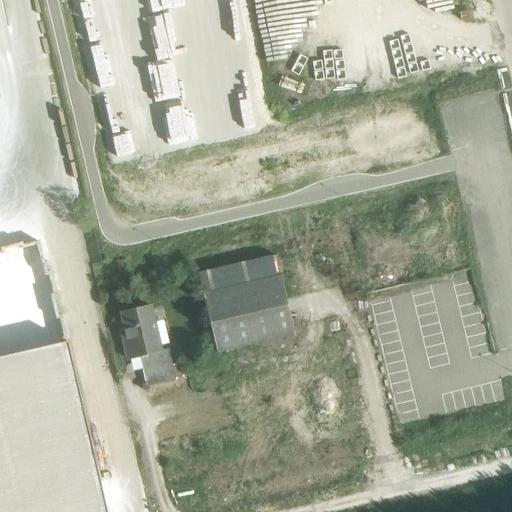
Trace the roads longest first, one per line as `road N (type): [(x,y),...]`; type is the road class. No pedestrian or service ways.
road 1 (unknown): [(65,166),(146,511)]
road 2 (unknown): [(204,511),(511,443)]
road 3 (unknown): [(20,0),(65,166)]
